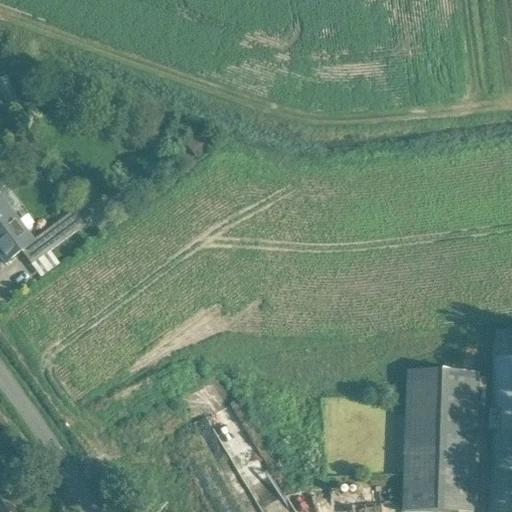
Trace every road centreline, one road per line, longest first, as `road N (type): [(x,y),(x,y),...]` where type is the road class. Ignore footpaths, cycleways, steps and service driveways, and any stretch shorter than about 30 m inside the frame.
road 1 (track): [(0,15),(309,124),(467,113)]
road 2 (unclassified): [(89,511),(0,370)]
